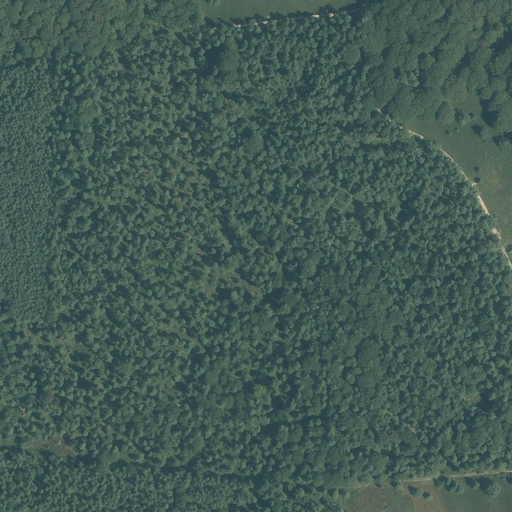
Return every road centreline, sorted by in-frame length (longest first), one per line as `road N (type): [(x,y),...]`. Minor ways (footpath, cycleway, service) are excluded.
road 1 (track): [(511,270),(457,168),(381,116),(365,12),(190,33),(0,70)]
road 2 (track): [(182,0),(207,172),(259,353),(213,423),(195,469)]
road 3 (track): [(337,486),(240,26)]
road 4 (track): [(0,306),(46,343),(63,433),(76,454),(195,469),(166,511)]
road 5 (track): [(511,469),(337,486),(195,469)]
